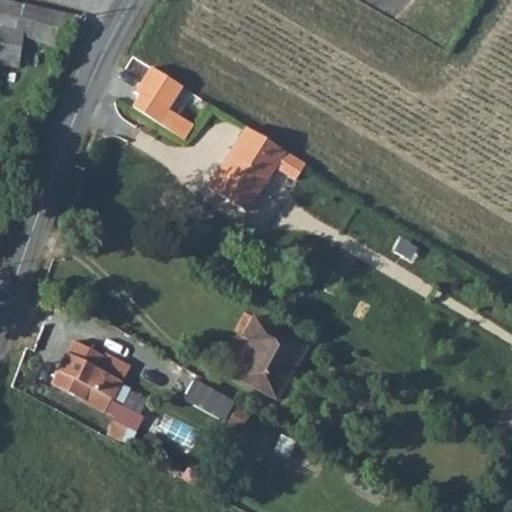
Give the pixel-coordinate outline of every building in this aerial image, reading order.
[(80,18),(0,0),(0,66),(17,68),(21,34),(60,50),(73,29),(80,18)] [(184,89),(151,70),(137,96),(140,98),(133,110),(185,142),(194,128),(170,112),(184,89)] [(304,163),(243,127),(208,188),(246,211),(274,165),(295,177),(304,163)] [(249,346),(233,379),(276,403),(303,351),(252,323),(241,342),(249,346)] [(63,330),(47,375),(102,396),(113,364),(87,355),(92,340),(63,330)] [(226,419),(236,400),(197,380),(188,399),(226,419)] [(118,393),(110,408),(131,419),(138,403),(118,393)]
